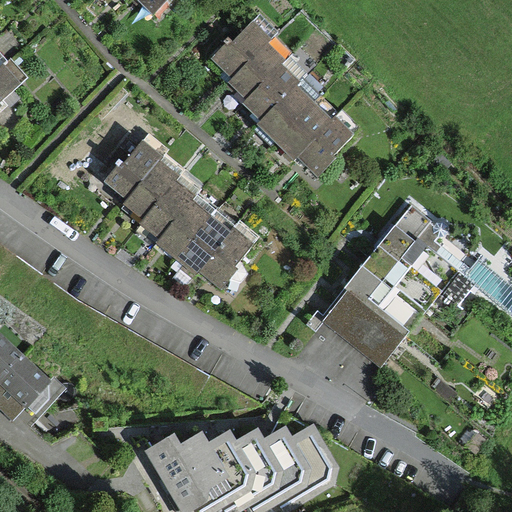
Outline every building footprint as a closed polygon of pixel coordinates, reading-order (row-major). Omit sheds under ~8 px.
[(132,0),(154,22),(175,0),(132,0)] [(232,48),(214,66),(235,87),(271,51),(275,47),(257,29),(235,50),(232,48)] [(235,87),(231,91),(248,108),(285,73),(289,69),(271,51),(235,87)] [(0,74),(0,109),(21,91),(4,71),(0,74)] [(248,108),(245,111),(263,129),(300,93),(302,90),(285,73),(248,108)] [(263,129),(261,131),(277,147),(316,109),(300,93),(263,129)] [(316,109),(277,147),(293,164),(298,160),(332,126),(316,109)] [(332,126),(298,160),(318,181),(336,164),(332,161),(354,139),(337,122),(332,126)] [(122,169),(105,189),(128,208),(160,169),(165,164),(145,148),(125,172),(122,169)] [(128,208),(125,212),(144,227),(175,189),(179,184),(160,169),(128,208)] [(144,227),(141,231),(158,245),(191,206),(193,204),(175,189),(144,227)] [(158,245),(156,249),(175,264),(210,221),(191,206),(158,245)] [(433,225),(415,211),(324,322),(384,372),(412,337),(407,333),(459,270),(421,239),(433,225)] [(210,221),(175,264),(194,280),(197,275),(229,237),(210,221)] [(232,233),(229,237),(197,275),(221,295),(238,275),(234,272),(252,250),(232,233)] [(48,385),(0,339),(0,410),(12,422),(48,385)] [(172,444),(143,461),(172,511),(249,511),(253,510),(253,511),(270,511),(281,506),(284,511),(290,511),(335,486),(344,480),(339,471),(314,429),(292,441),(287,432),(263,446),(257,436),(234,450),(228,439),(205,453),(199,442),(178,455),(172,444)]
